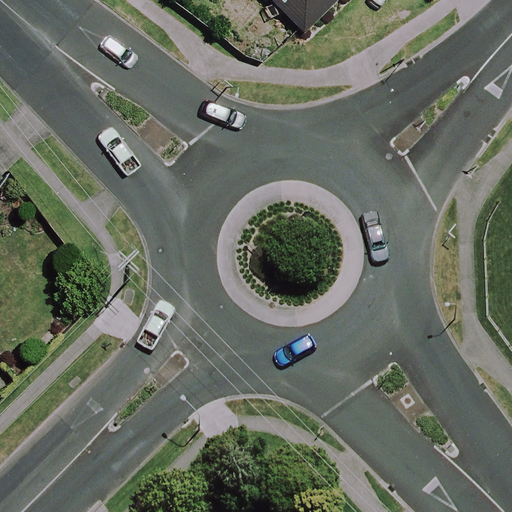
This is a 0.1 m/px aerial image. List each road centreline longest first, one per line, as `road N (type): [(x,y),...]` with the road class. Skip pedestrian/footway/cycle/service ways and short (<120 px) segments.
road 1 (tertiary): [(211,175),(0,2)]
road 2 (tertiary): [(212,324),(23,511)]
road 3 (residential): [(505,511),(363,333)]
road 4 (residential): [(374,176),(511,32)]
road 5 (tertiary): [(211,175),(275,141),(311,141),(346,153),(374,176)]
road 6 (tertiary): [(374,176),(402,239),(400,274),(363,333)]
road 7 (tertiary): [(363,333),(335,351),(302,358),(269,356),(212,324)]
road 8 (tertiary): [(212,324),(184,266),(193,202),(211,175)]
